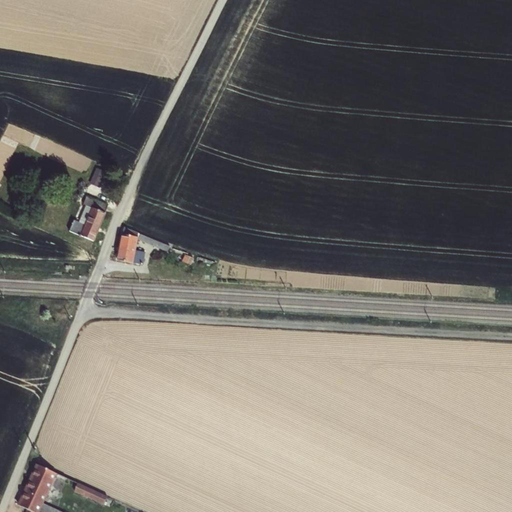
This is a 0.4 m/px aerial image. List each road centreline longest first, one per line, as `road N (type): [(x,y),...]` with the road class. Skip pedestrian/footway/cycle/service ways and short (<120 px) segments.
road 1 (residential): [(222,0),(131,186),(0,511)]
road 2 (track): [(511,335),(82,311)]
